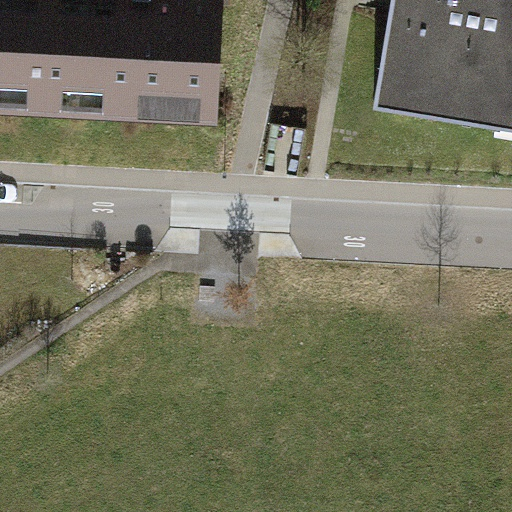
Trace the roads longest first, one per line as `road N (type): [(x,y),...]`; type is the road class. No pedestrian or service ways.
road 1 (residential): [(238,217),(511,230)]
road 2 (residential): [(0,214),(238,217)]
road 3 (residential): [(282,0),(238,217)]
